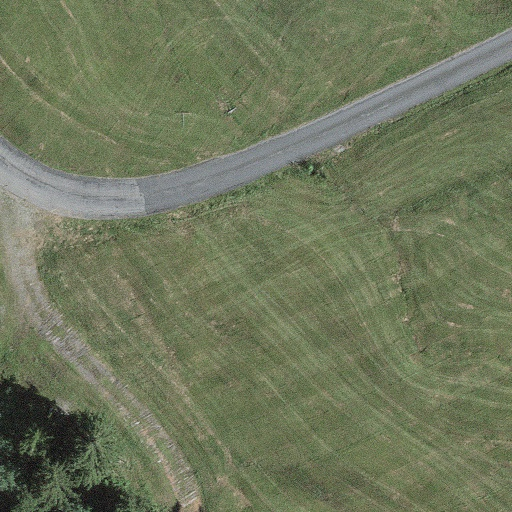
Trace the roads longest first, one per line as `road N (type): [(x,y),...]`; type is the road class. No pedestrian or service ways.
road 1 (track): [(511,46),(169,194),(102,201),(27,183)]
road 2 (track): [(189,511),(178,470),(50,321),(23,267),(27,183)]
